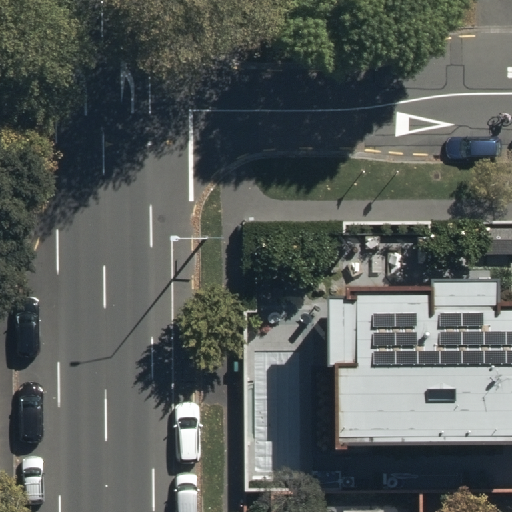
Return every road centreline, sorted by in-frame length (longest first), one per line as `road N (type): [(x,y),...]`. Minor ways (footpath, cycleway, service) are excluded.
road 1 (residential): [(103,109),(379,109),(443,94),(511,94)]
road 2 (secondary): [(106,511),(103,109)]
